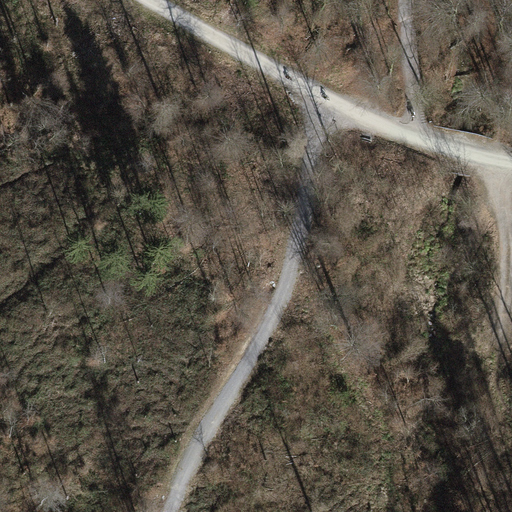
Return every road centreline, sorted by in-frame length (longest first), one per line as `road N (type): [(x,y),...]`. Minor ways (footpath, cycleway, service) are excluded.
road 1 (track): [(169,511),(286,285),(312,150),(331,101)]
road 2 (track): [(155,0),(331,101),(511,162)]
road 3 (track): [(473,363),(505,335),(509,162),(471,244)]
road 4 (track): [(412,0),(414,135)]
